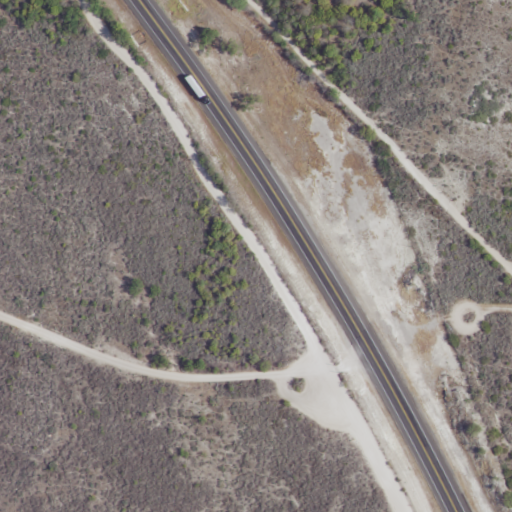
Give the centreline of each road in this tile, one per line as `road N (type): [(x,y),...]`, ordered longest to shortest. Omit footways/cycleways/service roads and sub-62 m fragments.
road 1 (trunk): [(454,511),(278,190),(142,0)]
road 2 (residential): [(368,351),(316,366),(196,376),(83,352),(0,310)]
road 3 (residential): [(281,511),(229,375)]
